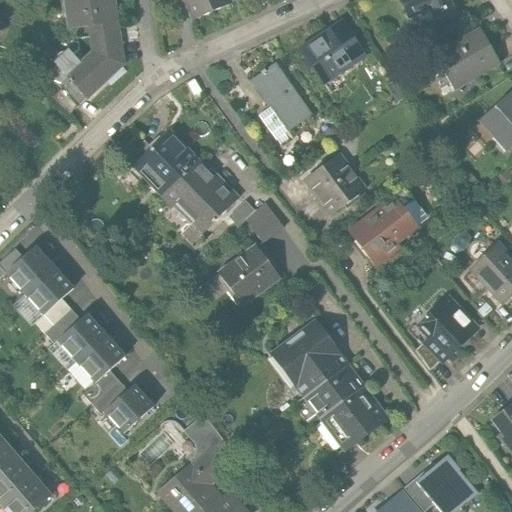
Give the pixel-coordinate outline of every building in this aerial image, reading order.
[(70,30),(90,27),(119,22),(115,0),(66,0),(66,1),(70,30)] [(230,0),(183,0),(194,23),(233,5),(230,0)] [(394,0),(404,20),(427,10),(435,27),(456,18),(448,0),(394,0)] [(125,65),(119,22),(90,27),(94,53),(69,77),(89,99),(125,65)] [(340,24),(300,51),(322,85),(363,58),(340,24)] [(496,67),(476,31),(431,57),(451,93),(496,67)] [(309,117),(272,65),(246,83),(266,111),(268,109),(285,134),(309,117)] [(70,117),(89,99),(69,77),(59,66),(47,77),(61,91),(52,98),(70,117)] [(511,92),(477,123),(503,153),(511,145),(511,92)] [(274,142),(285,134),(268,109),(266,111),(256,117),(274,142)] [(136,167),(162,194),(197,159),(170,133),(152,151),(136,167)] [(134,169),(136,167),(152,151),(144,142),(126,160),(134,169)] [(302,184),(314,201),(350,175),(337,157),(302,184)] [(237,199),(197,159),(162,194),(192,224),(182,234),(192,244),(237,199)] [(362,192),(350,175),(314,201),(327,218),(362,192)] [(455,194),(451,186),(442,191),(447,199),(455,194)] [(389,199),(345,233),(373,271),(394,255),(390,249),(414,231),(389,199)] [(239,229),(247,221),(256,212),(245,202),(229,219),(239,229)] [(247,221),(263,244),(284,230),(266,205),(256,212),(247,221)] [(466,272),(499,308),(511,296),(511,263),(495,245),(466,272)] [(257,248),(220,275),(231,289),(244,307),(280,281),(257,248)] [(0,287),(8,280),(23,265),(13,255),(0,267),(0,287)] [(8,280),(26,298),(50,276),(32,257),(23,265),(8,280)] [(214,301),(231,289),(220,275),(204,287),(214,301)] [(68,295),(50,276),(26,298),(44,317),(68,295)] [(476,332),(446,300),(421,324),(435,338),(420,353),(436,370),(476,332)] [(490,312),(484,305),(477,313),(482,319),(490,312)] [(54,349),(57,346),(81,325),(71,313),(43,337),(54,349)] [(57,346),(76,367),(102,344),(84,323),(81,325),(57,346)] [(275,355),(308,398),(349,367),(317,324),(275,355)] [(120,364),(102,344),(76,367),(93,387),(103,379),(120,364)] [(308,398),(325,421),(366,389),(349,367),(308,398)] [(81,398),(91,409),(113,390),(103,379),(93,387),(81,398)] [(391,422),(366,389),(325,421),(349,453),(391,422)] [(122,400),(113,390),(91,409),(100,419),(105,415),(122,400)] [(122,400),(105,415),(123,435),(150,412),(132,391),(122,400)] [(511,460),(511,405),(511,406),(490,422),(500,436),(496,439),(511,460)] [(191,463),(194,467),(223,442),(203,418),(185,434),(195,446),(197,449),(198,454),(196,459),(191,463)] [(0,444),(0,477),(19,461),(3,442),(0,444)] [(244,511),(231,495),(224,501),(213,488),(239,466),(234,460),(242,454),(232,443),(227,447),(223,442),(194,467),(161,495),(175,511),(244,511)] [(0,477),(0,503),(3,507),(35,479),(19,461),(0,477)] [(465,511),(480,499),(447,464),(421,487),(443,511),(465,511)] [(34,511),(51,498),(35,479),(3,507),(7,511),(34,511)] [(417,511),(402,493),(380,511),(417,511)]
